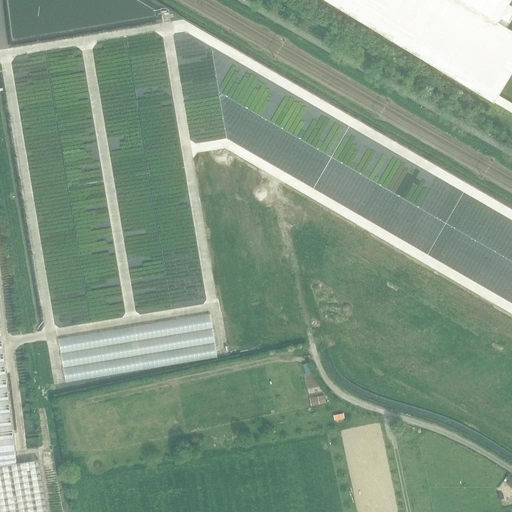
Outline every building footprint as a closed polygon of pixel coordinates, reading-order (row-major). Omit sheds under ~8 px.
[(327,0),(511,111),(511,102),(497,94),(511,69),(511,29),(507,27),(511,17),(511,6),(507,3),(509,0),(327,0)] [(252,151),(236,157),(242,172),(257,167),(252,151)] [(164,321),(58,335),(64,377),(171,363),(170,357),(214,352),(209,312),(164,318),(164,321)] [(324,313),(316,315),(319,327),(327,325),(324,313)] [(0,511),(46,511),(38,460),(16,463),(0,328),(0,511)] [(317,396),(309,397),(311,405),(319,404),(325,402),(324,395),(317,396)]
